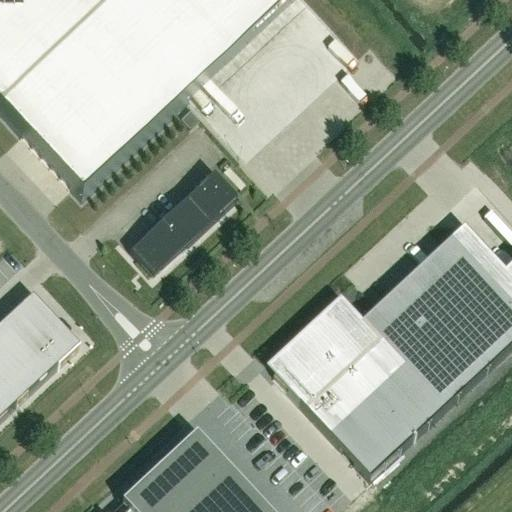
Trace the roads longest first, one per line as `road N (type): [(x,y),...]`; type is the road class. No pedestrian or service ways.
road 1 (secondary): [(511,42),(161,364)]
road 2 (unclassified): [(0,189),(161,364)]
road 3 (secondary): [(161,364),(3,511)]
